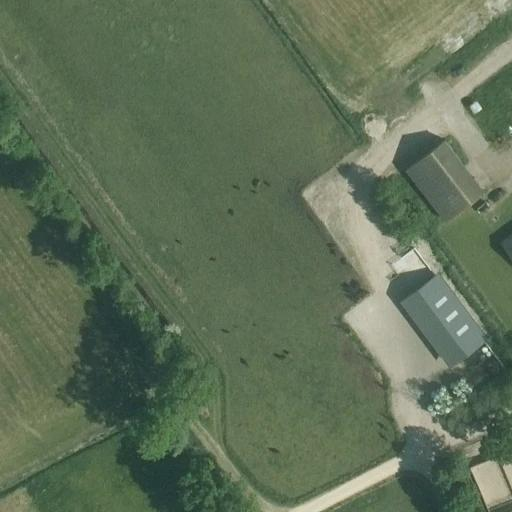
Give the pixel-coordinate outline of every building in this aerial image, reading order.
[(405,168),(445,219),(483,189),(444,138),(405,168)] [(511,256),(511,230),(500,240),(511,256)] [(435,276),(406,298),(455,362),(484,340),(435,276)] [(511,299),(500,313),(511,323),(511,299)] [(511,435),(465,450),(478,492),(511,480),(511,435)]
